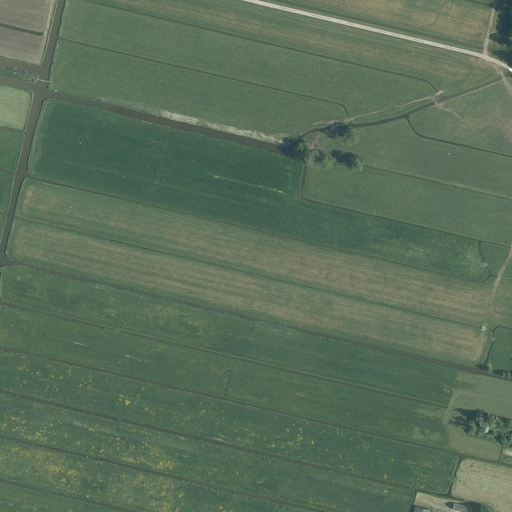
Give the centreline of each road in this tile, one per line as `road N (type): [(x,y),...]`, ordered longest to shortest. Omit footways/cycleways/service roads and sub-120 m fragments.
road 1 (track): [(404,504),(0,403)]
road 2 (track): [(453,47),(250,0)]
